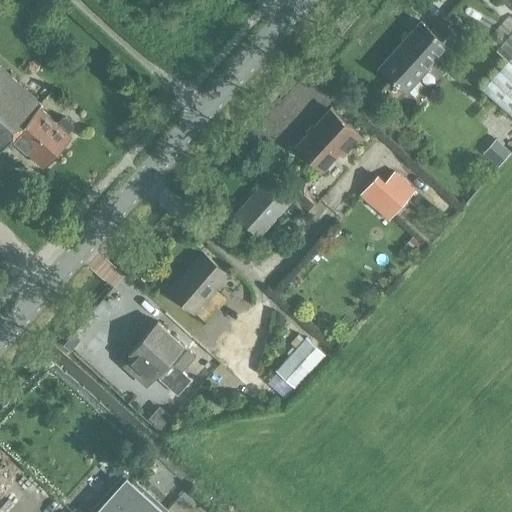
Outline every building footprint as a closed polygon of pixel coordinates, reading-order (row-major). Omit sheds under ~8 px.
[(429,69),(460,36),(441,19),(431,31),(420,21),(378,67),(405,91),(427,67),(429,69)] [(508,58),(483,86),(511,113),(511,29),(496,47),(508,58)] [(70,134),(67,131),(74,124),(64,115),(62,115),(56,121),(39,106),(43,102),(0,62),(0,149),(12,137),(43,165),(70,134)] [(344,152),(359,134),(329,107),(296,145),(322,168),(340,148),(344,152)] [(499,136),(485,150),(497,162),(511,148),(499,136)] [(378,174),(360,194),(388,219),(415,189),(394,170),(385,180),(378,174)] [(235,213),(261,235),(291,201),(306,213),(315,203),(294,185),(289,191),(270,174),(235,213)] [(193,310),(227,273),(204,252),(170,289),(193,310)] [(131,354),(122,364),(145,385),(155,374),(169,358),(173,362),(182,370),(195,354),(182,343),(156,320),(128,351),(131,354)] [(324,353),(306,337),(276,369),(294,385),(324,353)] [(173,362),(159,378),(176,392),(190,377),(182,370),(173,362)] [(92,511),(167,511),(126,474),(92,511)]
